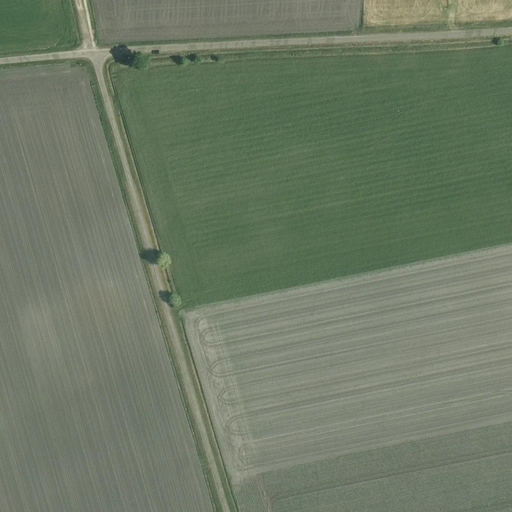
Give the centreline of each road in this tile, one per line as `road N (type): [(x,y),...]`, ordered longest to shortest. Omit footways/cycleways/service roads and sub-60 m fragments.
road 1 (unclassified): [(224,511),(92,54)]
road 2 (unclassified): [(92,54),(511,30)]
